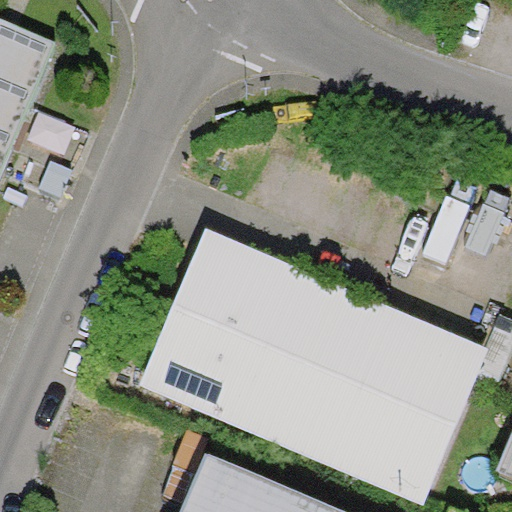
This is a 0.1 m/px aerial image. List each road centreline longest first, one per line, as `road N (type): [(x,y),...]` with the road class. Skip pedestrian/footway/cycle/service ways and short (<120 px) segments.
road 1 (residential): [(0,446),(202,0)]
road 2 (residential): [(247,0),(511,98)]
